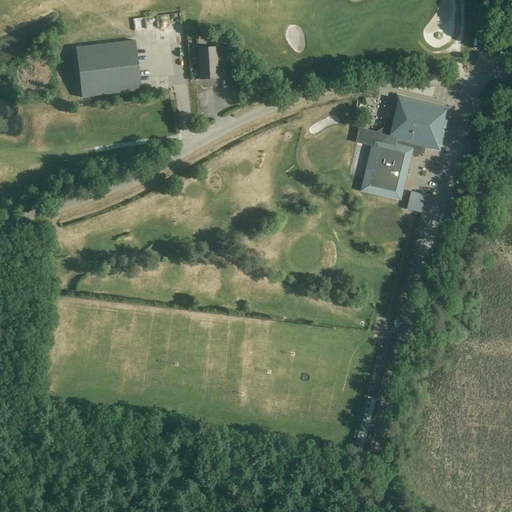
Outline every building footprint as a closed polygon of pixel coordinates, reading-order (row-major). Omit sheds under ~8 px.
[(160,85),(179,80),(178,75),(177,58),(177,57),(177,13),(170,13),(164,14),(156,15),(157,27),(157,28),(157,38),(158,43),(176,43),(159,48),(159,57),(157,58),(159,66),(165,66),(165,77),(157,77),(160,85)] [(146,28),(157,27),(155,15),(144,16),(146,28)] [(144,17),(130,18),(131,30),(145,29),(144,17)] [(81,98),(141,91),(135,40),(75,48),(81,98)] [(201,81),(219,80),(216,48),(198,50),(201,81)] [(377,100),(379,107),(386,105),(384,98),(377,100)] [(357,142),(374,147),(364,190),(398,198),(408,155),(410,156),(412,157),(413,156),(418,155),(420,156),(421,156),(423,154),(424,155),(426,145),(438,147),(446,111),(399,100),(394,122),(379,132),(360,127),(357,142)] [(381,128),(385,122),(379,118),(375,124),(381,128)] [(362,125),(368,129),(371,122),(365,119),(362,125)] [(411,192),(407,209),(422,213),(426,195),(411,192)] [(361,458),(376,400),(368,397),(353,456),(361,458)]
